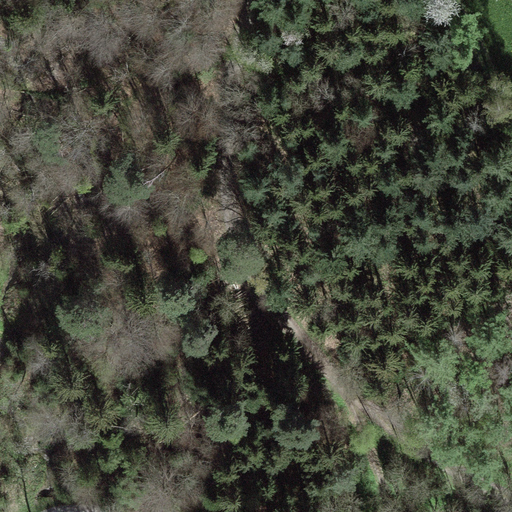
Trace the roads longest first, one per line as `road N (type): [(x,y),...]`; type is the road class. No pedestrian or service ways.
road 1 (track): [(367,410),(334,383),(259,288),(226,175),(249,0)]
road 2 (track): [(511,491),(409,444),(367,410)]
